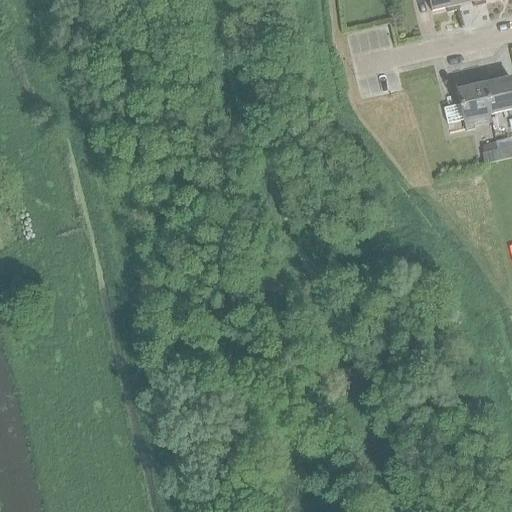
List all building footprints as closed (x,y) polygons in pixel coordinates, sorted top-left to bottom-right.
[(460,10),(459,6),(457,0),(427,0),(430,13),(447,9),(448,13),(460,10)] [(511,90),(509,78),(493,82),(492,78),(481,80),(482,85),(483,85),(490,116),(511,110),(511,90)] [(468,88),(467,84),(455,86),(459,104),(445,107),(448,123),(462,120),(465,133),(475,131),(474,128),(491,124),(490,116),(483,85),(482,85),(468,88)] [(495,142),(496,143),(500,161),(511,158),(511,142),(511,139),(495,142)] [(484,165),(500,161),(496,143),(481,146),(483,153),(481,154),(484,165)]
